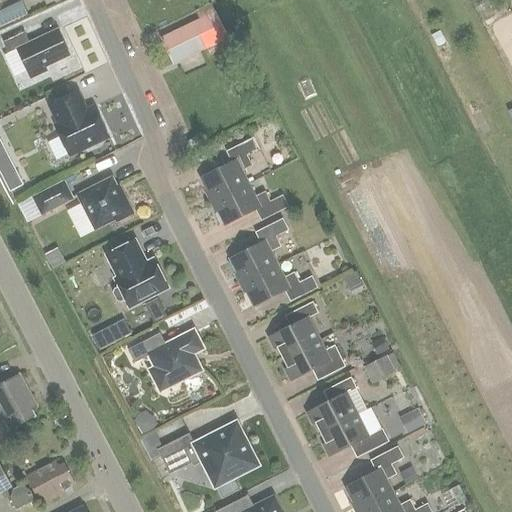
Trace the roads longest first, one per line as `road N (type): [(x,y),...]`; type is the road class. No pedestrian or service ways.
road 1 (residential): [(325,511),(155,172),(158,147),(97,0)]
road 2 (residential): [(129,511),(0,264)]
